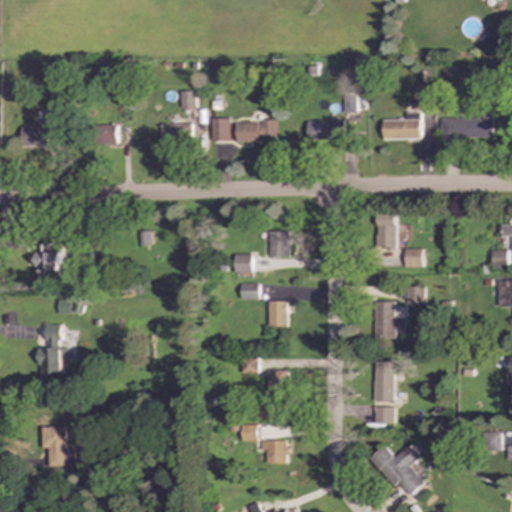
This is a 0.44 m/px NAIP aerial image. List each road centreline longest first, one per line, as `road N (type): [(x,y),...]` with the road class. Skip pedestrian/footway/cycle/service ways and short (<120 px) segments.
road 1 (residential): [(0,199),(511,185)]
road 2 (residential): [(331,188),(332,443),(344,492),(360,511)]
